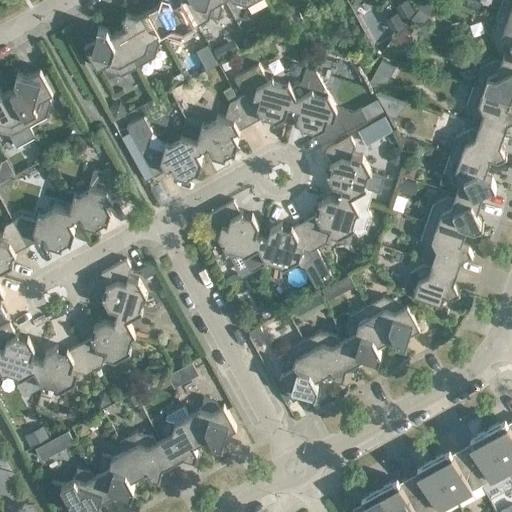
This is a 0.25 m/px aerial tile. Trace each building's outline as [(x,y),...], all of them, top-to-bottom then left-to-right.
[(160,0),(159,4),(148,10),(161,33),(166,31),(169,36),(181,40),(182,39),(181,38),(183,30),(196,23),(201,32),(201,31),(184,0),(175,0),(174,1),(173,0),(160,0)] [(221,0),(184,0),(201,31),(202,31),(197,22),(210,15),(218,18),(218,19),(219,19),(223,6),(220,1),(221,0)] [(409,0),(399,0),(396,2),(403,14),(414,8),(409,0)] [(511,0),(502,0),(497,17),(511,21),(511,0)] [(420,6),(413,15),(422,22),(429,13),(420,6)] [(161,33),(148,10),(138,15),(127,12),(128,11),(126,11),(124,20),(127,26),(119,31),(138,66),(155,57),(160,41),(157,35),(161,33)] [(394,10),(383,16),(390,29),(401,23),(394,10)] [(511,21),(497,17),(491,35),(498,50),(504,52),(502,57),(511,59),(511,21)] [(121,75),(138,66),(119,31),(111,35),(108,29),(98,26),(98,27),(99,28),(96,38),(85,44),(97,68),(102,65),(105,71),(121,75)] [(251,29),(245,32),(250,40),(259,36),(256,30),(251,29)] [(402,29),(394,39),(400,44),(408,34),(402,29)] [(220,44),(213,48),(219,59),(226,55),(220,44)] [(230,57),(221,62),(225,70),(234,65),(230,57)] [(511,59),(502,57),(501,61),(495,59),(480,67),(474,85),(511,98),(511,96),(511,59)] [(243,94),(237,97),(251,123),(263,116),(264,118),(265,118),(264,117),(266,116),(273,118),(274,120),(273,120),(274,121),(286,115),(288,106),(293,107),(293,109),(297,96),(289,81),(285,83),(275,80),(273,76),(267,79),(258,64),(234,77),(243,94)] [(376,68),(372,77),(384,84),(389,75),(376,68)] [(19,86),(11,90),(30,125),(47,116),(51,100),(48,95),(53,92),(41,69),(29,75),(19,72),(19,70),(18,70),(15,79),(19,86)] [(181,70),(172,75),(176,82),(185,77),(181,70)] [(511,98),(474,85),(467,103),(475,118),(481,120),(479,125),(504,133),(508,122),(511,120),(511,107),(508,106),(511,98)] [(314,91),(312,88),(297,96),(293,109),(294,109),(294,108),(299,109),(297,118),(303,130),(304,129),(306,128),(312,130),(313,131),(313,132),(313,133),(315,132),(322,143),(367,119),(362,108),(354,112),(336,107),(328,93),(325,95),(314,91)] [(0,130),(9,134),(16,146),(35,136),(30,125),(11,90),(2,95),(0,90),(0,130)] [(376,90),(375,93),(378,99),(384,109),(389,117),(405,100),(376,90)] [(251,123),(237,97),(229,101),(225,117),(217,114),(215,118),(206,123),(202,122),(197,139),(203,151),(204,150),(203,149),(208,146),(212,155),(225,158),(226,157),(225,157),(225,155),(231,152),(233,152),(233,153),(234,153),(238,140),(234,132),(238,130),(239,131),(240,131),(239,129),(251,123)] [(378,99),(362,108),(367,119),(384,109),(378,99)] [(116,102),(111,105),(115,114),(124,109),(121,104),(116,102)] [(385,114),(359,128),(367,143),(393,128),(385,114)] [(203,151),(197,139),(180,134),(179,138),(170,143),(166,142),(163,151),(148,146),(152,131),(144,116),(127,126),(154,176),(166,169),(167,171),(168,170),(167,169),(171,166),(176,174),(189,178),(189,177),(189,175),(195,172),(197,172),(197,173),(198,173),(202,160),(197,152),(202,149),(203,151)] [(504,133),(479,125),(477,129),(471,127),(456,135),(450,153),(488,166),(491,157),(498,160),(507,155),(506,154),(505,155),(500,145),(504,133)] [(98,135),(91,139),(97,151),(104,147),(98,135)] [(339,192),(368,201),(371,189),(378,191),(383,175),(372,171),(363,156),(352,152),(355,144),(351,136),(325,150),(332,162),(330,163),(330,164),(331,163),(332,165),(330,172),(328,173),(328,172),(327,173),(333,185),(342,187),(341,192),(339,192)] [(399,147),(396,151),(399,155),(404,156),(406,151),(404,147),(399,147)] [(488,166),(450,153),(444,171),(451,186),(457,188),(456,193),(481,201),(485,190),(495,185),(495,186),(496,186),(492,177),(485,175),(488,166)] [(405,163),(402,172),(411,175),(413,170),(411,165),(405,163)] [(124,192),(110,167),(102,171),(95,169),(90,184),(89,184),(88,188),(78,193),(74,192),(70,209),(76,220),(76,219),(80,216),(85,224),(98,228),(98,227),(97,227),(98,225),(104,222),(106,222),(106,223),(107,223),(111,210),(106,202),(111,199),(112,201),(113,200),(112,199),(124,192)] [(402,178),(398,189),(411,193),(414,182),(402,178)] [(369,201),(368,201),(339,192),(339,193),(340,193),(339,198),(330,196),(318,202),(319,203),(320,205),(318,211),(317,212),(316,212),(315,212),(316,214),(305,221),(319,246),(326,242),(329,233),(339,236),(353,228),(357,236),(365,231),(364,228),(367,216),(370,214),(367,208),(369,201)] [(481,201),(456,193),(454,198),(448,196),(433,203),(427,221),(465,234),(468,225),(475,228),(484,223),(483,222),(482,223),(477,213),(481,201)] [(252,271),(267,262),(259,247),(262,234),(261,236),(256,234),(259,225),(252,213),(251,214),(252,215),(250,216),(243,214),(242,212),(243,212),(242,210),(240,212),(234,200),(208,214),(213,222),(221,224),(218,235),(227,251),(231,249),(241,252),(252,271)] [(20,216),(13,220),(27,245),(38,239),(39,241),(40,240),(39,238),(44,236),(48,244),(62,248),(62,247),(61,247),(62,245),(68,241),(70,242),(69,243),(71,243),(74,230),(70,222),(75,219),(75,221),(76,220),(70,209),(53,204),(52,208),(42,213),(38,212),(36,220),(20,216)] [(27,245),(13,220),(5,224),(2,233),(0,232),(0,269),(1,270),(13,264),(13,263),(12,263),(11,261),(13,255),(15,254),(16,254),(15,252),(27,245)] [(319,246),(305,221),(293,227),(292,225),(291,226),(289,227),(283,225),(282,223),(283,223),(282,222),(270,229),(267,238),(262,236),(263,234),(262,234),(259,247),(267,262),(270,260),(281,263),(283,267),(298,259),(302,265),(304,265),(315,286),(333,276),(317,247),(319,246)] [(465,234),(427,221),(421,239),(428,254),(434,256),(432,261),(458,270),(461,258),(471,253),(472,254),(473,254),(469,245),(462,243),(465,234)] [(115,314),(114,315),(127,319),(143,310),(141,307),(144,296),(147,295),(138,278),(128,275),(131,266),(126,259),(101,273),(107,284),(105,285),(106,287),(106,286),(107,288),(106,295),(104,295),(103,295),(102,295),(109,307),(118,310),(116,315),(115,314)] [(458,270),(432,261),(431,266),(425,264),(410,271),(403,290),(441,303),(445,293),(451,296),(460,291),(460,290),(459,291),(454,281),(458,270)] [(150,263),(139,269),(144,278),(155,272),(150,263)] [(333,282),(323,288),(328,298),(338,292),(333,282)] [(318,291),(307,297),(311,305),(322,298),(318,291)] [(384,296),(367,305),(386,340),(394,336),(398,342),(407,345),(407,344),(406,343),(409,333),(420,327),(408,303),(403,306),(400,300),(384,296)] [(386,340),(367,305),(350,314),(345,330),(348,336),(344,338),(357,361),(367,356),(378,359),(377,360),(379,360),(381,351),(378,345),(386,340)] [(269,306),(261,311),(265,317),(273,313),(269,306)] [(127,319),(114,315),(114,316),(116,316),(115,321),(106,319),(94,325),(94,326),(95,326),(96,328),(94,334),(92,335),(92,334),(91,335),(92,337),(80,343),(94,369),(102,365),(104,356),(115,359),(131,350),(129,347),(132,336),(136,334),(127,319)] [(19,378),(34,370),(38,357),(37,357),(37,359),(32,357),(34,348),(28,336),(27,337),(25,338),(19,336),(18,335),(19,334),(18,333),(16,334),(9,323),(0,327),(0,368),(3,374),(6,372),(17,375),(19,378)] [(320,330),(304,340),(323,375),(331,370),(334,377),(344,379),(344,378),(343,378),(346,367),(357,361),(344,338),(339,340),(336,335),(320,330)] [(323,375),(304,340),(287,349),(282,365),(285,370),(280,373),(281,375),(292,396),(293,396),(304,390),(315,393),(314,395),(315,395),(318,385),(315,379),(323,375)] [(94,369),(80,343),(69,350),(68,348),(66,348),(67,349),(65,350),(58,348),(57,346),(58,346),(58,345),(46,351),(43,360),(38,359),(38,357),(34,370),(42,385),(46,383),(56,386),(58,390),(75,381),(78,370),(87,373),(94,369)] [(191,362),(179,368),(185,380),(197,373),(191,362)] [(145,386),(136,391),(141,398),(147,395),(147,391),(145,386)] [(97,395),(96,401),(99,408),(110,402),(104,391),(97,395)] [(133,394),(126,398),(130,406),(138,402),(133,394)] [(184,405),(183,406),(202,441),(210,436),(214,443),(223,445),(224,444),(222,444),(225,433),(237,427),(224,404),(219,406),(216,401),(203,397),(203,398),(204,399),(201,407),(188,414),(184,405)] [(202,441),(183,406),(182,406),(183,406),(166,415),(161,431),(164,436),(160,439),(173,462),(183,456),(194,459),(194,461),(195,461),(198,451),(194,445),(202,441)] [(511,421),(505,426),(502,421),(486,430),(508,470),(511,467),(511,421)] [(42,425),(29,433),(34,443),(48,436),(42,425)] [(67,430),(56,436),(62,447),(73,441),(67,430)] [(508,470),(486,430),(470,439),(472,443),(462,449),(482,484),(483,484),(483,483),(491,479),(492,479),(493,478),(508,470)] [(137,431),(120,440),(139,475),(147,471),(151,477),(160,480),(160,479),(159,478),(162,468),(173,462),(160,439),(156,441),(153,436),(137,431)] [(139,475),(120,440),(119,440),(124,449),(112,456),(103,454),(103,453),(102,453),(98,465),(101,471),(97,473),(110,497),(120,491),(131,494),(130,495),(132,496),(134,486),(131,480),(139,475)] [(482,484),(462,449),(452,455),(450,450),(433,459),(455,498),(470,490),(470,491),(472,490),(472,489),(480,485),(481,485),(482,484)] [(455,498),(433,459),(417,468),(420,472),(410,478),(428,511),(430,511),(439,508),(440,507),(455,498)] [(96,511),(99,502),(110,497),(97,473),(92,476),(89,470),(77,466),(76,468),(77,468),(75,476),(62,483),(53,481),(53,479),(52,479),(48,491),(57,506),(69,499),(75,510),(84,505),(87,511),(88,511),(96,511)] [(428,511),(410,478),(400,483),(397,479),(381,487),(394,511),(428,511)] [(394,511),(381,487),(365,496),(367,501),(353,509),(354,511),(394,511)]
